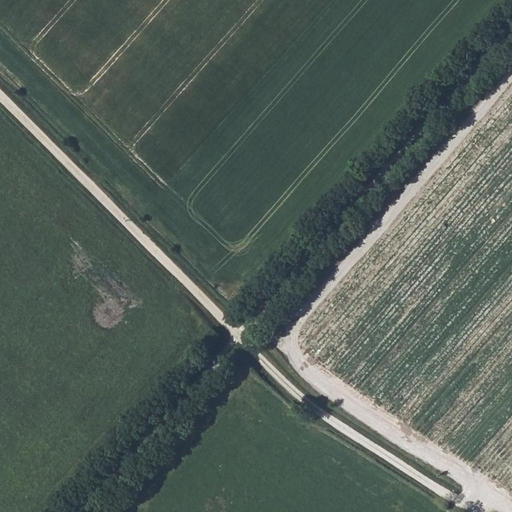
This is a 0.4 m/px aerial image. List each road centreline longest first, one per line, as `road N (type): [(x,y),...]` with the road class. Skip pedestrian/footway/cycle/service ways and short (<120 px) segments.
road 1 (track): [(0,94),(237,337)]
road 2 (track): [(237,337),(314,410),(473,511)]
